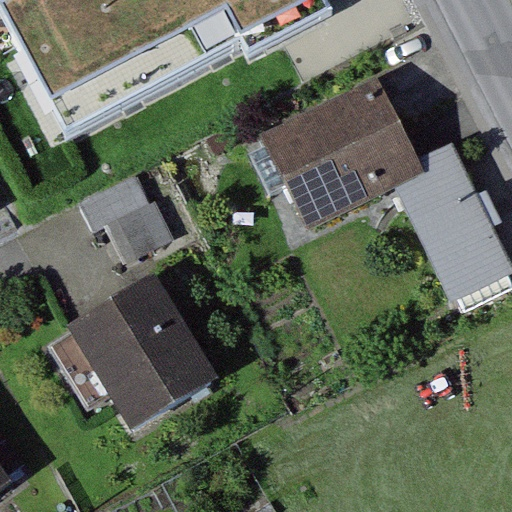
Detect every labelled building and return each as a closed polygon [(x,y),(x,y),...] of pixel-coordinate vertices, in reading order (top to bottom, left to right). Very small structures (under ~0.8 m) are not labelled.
[(241,50),(247,62),(336,16),(327,0),(0,0),(0,21),(65,143),(241,50)] [(370,91),(263,144),(305,227),(393,183),(411,174),(407,165),(389,129),(370,91)] [(508,276),(448,146),(407,165),(411,174),(393,183),(448,303),(508,276)] [(124,266),(174,236),(138,176),(88,206),(124,266)] [(138,436),(222,387),(160,284),(77,334),(138,436)] [(0,506),(16,496),(0,471),(0,506)]
